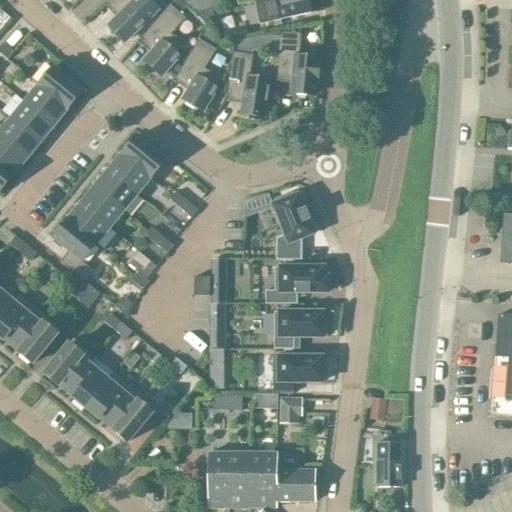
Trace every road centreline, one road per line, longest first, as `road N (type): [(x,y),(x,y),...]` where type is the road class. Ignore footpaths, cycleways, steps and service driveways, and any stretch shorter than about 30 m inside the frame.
road 1 (tertiary): [(421,511),(426,329),(451,90),(447,6)]
road 2 (unclassified): [(363,282),(416,57),(447,6)]
road 3 (residential): [(326,165),(249,176),(214,167),(117,92)]
road 4 (residential): [(336,511),(363,282)]
road 5 (residential): [(135,511),(0,400)]
road 6 (residential): [(9,218),(117,92)]
road 7 (residential): [(326,165),(333,0)]
road 8 (residential): [(117,92),(19,0)]
road 9 (residential): [(363,282),(326,165)]
